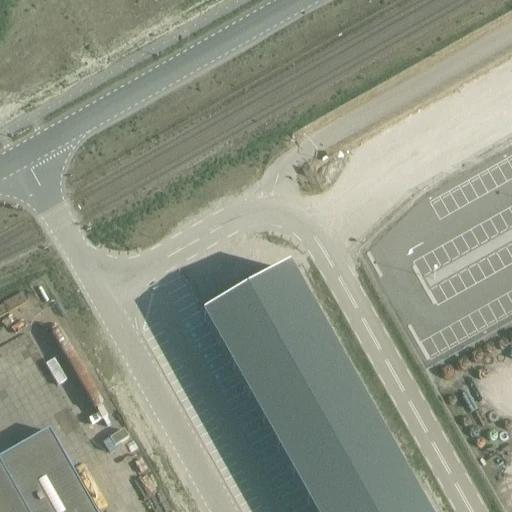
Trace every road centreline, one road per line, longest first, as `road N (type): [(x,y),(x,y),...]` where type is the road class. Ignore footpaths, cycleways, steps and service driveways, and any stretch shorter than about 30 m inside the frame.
road 1 (unclassified): [(98,292),(241,214),(289,216),(316,239),(470,511)]
road 2 (unclassified): [(22,155),(300,0)]
road 3 (unclassified): [(222,511),(98,292)]
road 4 (unclassified): [(98,292),(22,155)]
